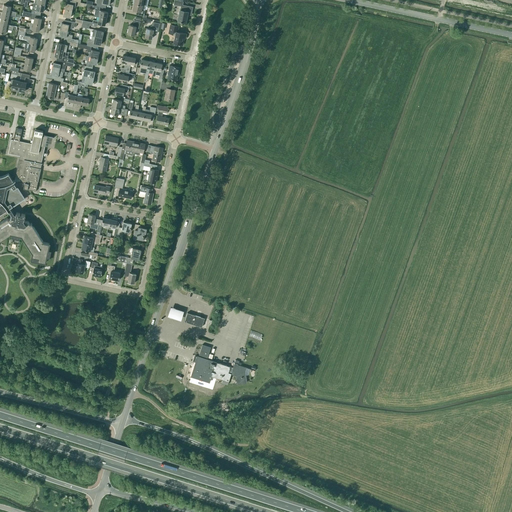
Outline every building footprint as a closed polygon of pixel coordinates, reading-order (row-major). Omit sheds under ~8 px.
[(64,10),(72,11),(73,7),(75,8),(76,2),(72,1),(69,0),(68,4),(66,3),(64,10)] [(34,3),(33,3),(31,13),(40,15),(41,11),(43,12),(44,5),(37,4),(34,3)] [(86,4),(85,7),(95,10),(94,16),(99,17),(106,19),(108,12),(100,10),(99,10),(100,7),(93,6),(93,5),(86,4)] [(141,9),(142,5),(134,4),(132,10),(138,11),(137,15),(143,16),(143,18),(146,19),(147,16),(144,15),(145,10),(141,9)] [(2,12),(16,15),(16,12),(12,12),(12,11),(10,11),(11,6),(4,5),(2,12)] [(193,7),(181,5),(181,6),(180,10),(177,21),(186,23),(188,12),(192,13),(193,7)] [(70,18),(72,11),(64,10),(63,16),(70,18)] [(34,19),(33,23),(33,24),(40,25),(42,19),(38,18),(39,15),(31,13),(23,11),(22,16),(30,18),(30,19),(34,19)] [(16,15),(2,12),(1,18),(8,20),(9,16),(15,17),(16,15)] [(82,24),(89,25),(97,27),(98,23),(105,25),(106,19),(99,17),(98,21),(93,20),(93,22),(90,22),(83,20),(82,24)] [(0,21),(0,25),(13,28),(13,26),(7,25),(8,20),(1,18),(0,21)] [(136,28),(139,28),(140,22),(140,21),(137,21),(134,20),(133,26),(129,25),(127,34),(134,35),(136,28)] [(76,27),(77,23),(75,22),(69,21),(69,24),(62,23),(60,29),(67,31),(68,28),(72,29),(72,26),(76,27)] [(147,28),(145,37),(151,39),(153,32),(157,33),(158,28),(159,24),(152,22),(151,26),(150,26),(150,29),(147,28)] [(39,32),(40,25),(33,24),(33,23),(31,23),(29,30),(39,32)] [(185,38),(186,34),(178,32),(179,26),(171,24),(169,33),(175,35),(173,43),(182,45),(184,38),(185,38)] [(13,28),(0,25),(0,32),(5,34),(6,29),(12,31),(13,28)] [(78,43),(78,40),(71,38),(72,35),(67,34),(67,31),(60,29),(59,36),(66,37),(65,41),(78,43)] [(92,36),(102,38),(103,32),(96,30),(93,30),(92,36)] [(24,36),(25,36),(25,32),(19,31),(17,38),(19,39),(20,35),(24,36)] [(30,37),(25,36),(24,36),(23,39),(29,40),(29,43),(36,45),(37,38),(30,37)] [(87,45),(91,46),(96,47),(97,44),(101,45),(102,38),(92,36),(91,39),(88,39),(87,45)] [(0,39),(0,46),(8,48),(9,46),(2,45),(4,40),(0,39)] [(70,49),(71,46),(77,47),(78,43),(65,41),(64,41),(63,44),(57,43),(56,49),(63,51),(66,51),(67,48),(70,49)] [(35,51),(36,45),(29,43),(27,50),(35,51)] [(91,50),(91,46),(87,45),(80,44),(78,43),(77,47),(88,49),(87,52),(89,52),(88,56),(98,58),(99,52),(91,50)] [(65,55),(66,51),(63,51),(56,49),(55,56),(62,57),(61,61),(73,63),(74,60),(67,58),(68,56),(65,55)] [(126,72),(129,57),(123,55),(121,62),(126,63),(126,65),(125,65),(124,68),(121,67),(120,71),(126,72)] [(98,58),(88,56),(87,56),(85,57),(85,59),(86,60),(87,60),(86,66),(92,67),(93,64),(96,65),(98,58)] [(26,57),(24,63),(32,65),(33,58),(26,57)] [(129,73),(131,74),(132,72),(129,71),(131,64),(134,65),(134,67),(136,67),(138,62),(135,61),(135,58),(129,57),(126,72),(129,73)] [(140,72),(146,74),(148,61),(141,59),(140,67),(141,67),(140,68),(137,67),(136,73),(139,74),(140,72)] [(73,66),(73,63),(61,61),(60,64),(53,62),(52,69),(59,71),(60,68),(65,69),(66,65),(73,67),(73,66)] [(148,61),(146,74),(145,79),(147,79),(149,74),(153,74),(155,62),(148,61)] [(162,64),(155,62),(153,74),(152,76),(155,76),(155,75),(159,76),(158,78),(162,79),(163,73),(165,67),(162,66),(162,64)] [(32,65),(24,63),(24,67),(21,67),(21,69),(30,71),(32,65)] [(168,72),(167,78),(169,79),(176,80),(178,73),(179,73),(180,68),(173,66),(170,65),(168,72)] [(92,71),(92,67),(86,66),(85,66),(83,71),(83,76),(82,75),(94,78),(95,71),(92,71)] [(59,71),(52,69),(50,76),(58,77),(59,71)] [(131,74),(129,73),(125,72),(124,75),(119,74),(117,80),(127,83),(128,79),(131,80),(131,78),(134,78),(135,74),(131,74)] [(21,73),(20,81),(18,90),(24,92),(25,87),(27,88),(28,83),(23,82),(24,78),(23,78),(23,77),(29,78),(30,75),(21,73)] [(92,84),(94,78),(82,75),(81,80),(81,82),(78,81),(77,85),(87,87),(87,83),(92,84)] [(20,81),(11,79),(11,82),(13,82),(11,89),(18,90),(20,81)] [(161,82),(160,88),(166,90),(164,100),(173,102),(175,90),(171,89),(170,89),(171,84),(161,82)] [(47,90),(55,91),(56,88),(59,88),(60,85),(57,85),(57,84),(49,83),(47,90)] [(76,92),(77,92),(78,85),(74,84),(73,89),(74,89),(73,95),(69,94),(68,101),(74,103),(76,96),(76,92)] [(129,86),(123,85),(122,88),(116,86),(115,93),(123,95),(124,92),(128,92),(129,88),(132,89),(132,87),(129,86)] [(55,91),(47,90),(46,97),(54,98),(58,99),(59,92),(55,91)] [(77,96),(76,96),(74,103),(81,104),(82,97),(83,95),(79,93),(77,96)] [(82,97),(81,104),(88,105),(89,99),(82,97)] [(112,106),(124,109),(125,105),(120,104),(121,100),(113,99),(112,106)] [(129,117),(136,119),(138,111),(139,105),(136,105),(135,109),(135,111),(131,110),(129,117)] [(156,108),(155,110),(157,111),(156,111),(158,111),(156,123),(168,125),(169,118),(162,117),(163,112),(167,113),(168,107),(158,105),(157,105),(156,108)] [(127,109),(124,109),(112,106),(110,113),(118,115),(121,115),(122,114),(126,115),(127,109)] [(136,119),(143,120),(145,110),(146,107),(143,106),(142,112),(138,111),(136,119)] [(155,110),(156,108),(151,107),(150,107),(149,111),(145,110),(143,120),(150,122),(151,114),(154,115),(155,110)] [(0,240),(10,234),(22,236),(32,253),(32,257),(38,258),(38,261),(45,263),(47,256),(49,256),(50,251),(48,251),(49,244),(43,242),(31,223),(30,224),(28,222),(23,221),(24,218),(25,214),(16,212),(16,215),(14,214),(10,207),(24,198),(15,184),(18,181),(25,183),(23,189),(36,191),(37,185),(36,185),(37,181),(38,182),(41,169),(39,168),(40,163),(42,164),(41,163),(47,136),(42,135),(43,131),(35,129),(32,144),(20,141),(22,129),(15,128),(13,140),(11,139),(8,154),(20,156),(16,175),(17,176),(16,179),(13,181),(8,173),(8,174),(6,174),(5,175),(3,176),(1,176),(0,176),(0,240)] [(117,146),(118,139),(105,136),(104,143),(117,146)] [(134,151),(136,142),(127,140),(125,149),(126,149),(125,154),(133,156),(134,151)] [(136,142),(134,151),(135,151),(134,154),(139,155),(140,152),(143,153),(145,144),(136,142)] [(155,146),(155,147),(151,146),(148,145),(147,152),(150,152),(150,153),(153,154),(152,160),(160,162),(163,148),(155,146)] [(106,171),(108,158),(101,157),(98,170),(106,171)] [(144,163),(144,165),(151,167),(148,181),(155,183),(158,170),(155,169),(156,165),(149,163),(144,162),(144,163)] [(117,178),(115,187),(118,188),(120,188),(118,196),(131,199),(133,191),(122,189),(123,183),(120,183),(121,179),(117,178)] [(109,193),(110,187),(106,186),(106,187),(95,185),(93,192),(104,194),(105,193),(109,193)] [(140,191),(139,194),(145,195),(144,203),(151,204),(153,193),(151,193),(152,189),(141,187),(140,191)] [(95,215),(89,214),(87,222),(91,223),(90,227),(97,229),(98,224),(94,223),(95,215)] [(108,228),(110,219),(107,218),(107,217),(103,216),(103,217),(101,225),(105,225),(105,228),(108,228)] [(117,235),(118,233),(117,233),(119,224),(116,223),(117,220),(117,219),(113,218),(113,219),(110,219),(108,228),(110,229),(111,227),(115,228),(114,236),(117,236),(117,235)] [(119,227),(118,233),(117,235),(121,235),(122,231),(129,232),(131,223),(123,222),(122,228),(119,227)] [(139,225),(136,224),(135,224),(133,234),(134,235),(133,239),(136,240),(136,239),(143,240),(144,234),(146,234),(147,229),(138,227),(139,225)] [(100,235),(96,234),(88,232),(87,236),(84,236),(83,242),(95,245),(95,243),(99,244),(100,238),(101,238),(102,235),(100,235)] [(95,245),(83,242),(81,249),(90,251),(91,247),(94,247),(95,245)] [(126,263),(132,264),(133,259),(139,260),(141,250),(133,248),(130,258),(125,257),(119,256),(118,261),(124,262),(126,263)] [(91,262),(91,259),(92,255),(88,254),(80,253),(80,256),(88,258),(88,261),(86,260),(85,265),(81,264),(82,260),(79,259),(76,271),(83,273),(85,267),(89,268),(90,262),(91,262)] [(97,263),(92,262),(91,268),(94,268),(92,275),(101,276),(102,269),(103,269),(102,268),(103,267),(97,266),(97,263)] [(130,273),(132,264),(126,263),(124,276),(128,277),(127,282),(134,284),(136,274),(130,273)] [(108,265),(107,271),(110,272),(109,278),(119,280),(120,273),(114,272),(115,266),(111,265),(109,265),(108,265)] [(184,311),(170,307),(168,317),(181,321),(184,311)] [(202,327),(204,318),(187,313),(185,322),(202,327)] [(195,356),(193,362),(195,362),(191,377),(209,382),(211,376),(228,382),(227,385),(231,374),(238,376),(239,383),(237,383),(237,384),(242,383),(246,383),(244,371),(246,368),(255,371),(255,370),(238,365),(238,364),(235,363),(233,368),(207,360),(211,347),(202,345),(198,357),(195,356)]
